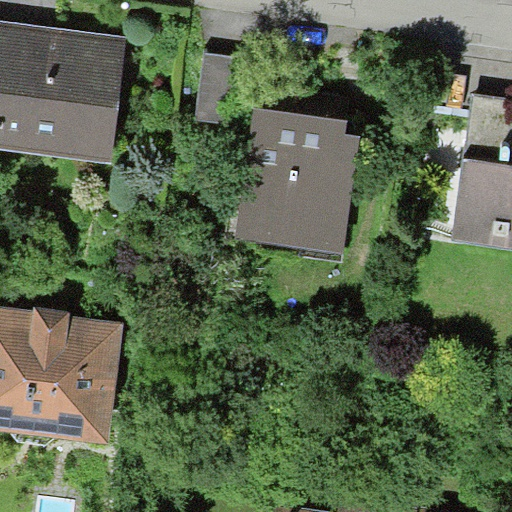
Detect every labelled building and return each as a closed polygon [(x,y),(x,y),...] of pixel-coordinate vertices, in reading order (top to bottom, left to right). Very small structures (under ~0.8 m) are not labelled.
[(70,38),(69,47),(10,40),(11,31),(0,29),(0,134),(104,148),(117,44),(70,38)] [(223,120),(232,56),(200,52),(191,116),(223,120)] [(235,229),(335,243),(347,152),(342,145),(334,142),(340,103),(255,91),(235,229)] [(511,121),(504,120),(507,100),(471,94),(455,204),(491,209),(489,223),(511,226),(511,121)] [(53,419),(92,424),(104,331),(58,325),(60,310),(34,307),(32,322),(0,318),(0,413),(7,414),(5,428),(14,439),(41,442),(52,433),(53,419)] [(423,511),(338,500),(336,511),(305,511),(267,506),(265,511),(423,511)]
